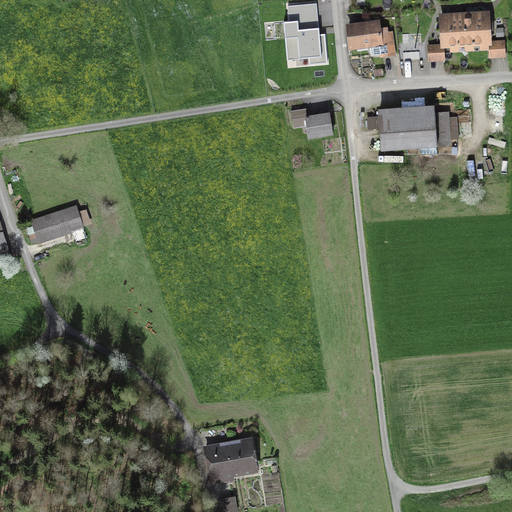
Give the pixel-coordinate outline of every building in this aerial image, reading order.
[(322,33),(319,2),(285,5),(287,20),(282,20),(286,62),(306,60),(307,69),(330,67),(327,32),(322,33)] [(442,16),(444,46),(488,43),(489,59),(506,58),(505,41),(489,41),(488,14),(479,14),(462,15),(449,16),(442,16)] [(379,56),(379,58),(396,56),(393,32),(388,33),(388,28),(381,29),(380,21),(346,25),(349,52),(370,49),(371,57),(379,56)] [(496,38),(504,37),(503,29),(495,29),(496,38)] [(428,46),(428,63),(445,62),(444,46),(428,46)] [(420,59),(419,52),(403,52),(403,60),(420,59)] [(434,101),(377,105),(378,115),(367,115),(367,128),(379,127),(381,150),(437,147),(437,145),(452,144),(451,139),(459,138),(457,115),(450,116),(449,110),(435,111),(434,101)] [(306,107),(291,110),(293,127),(307,125),(309,139),(333,135),(330,109),(307,113),(306,107)] [(42,222),(33,225),(38,239),(47,236),(48,239),(84,228),(77,206),(41,217),(42,222)] [(0,261),(11,259),(4,234),(0,235),(0,261)] [(259,470),(252,435),(203,444),(210,484),(235,480),(234,475),(259,470)] [(223,511),(237,511),(235,495),(221,497),(223,511)]
